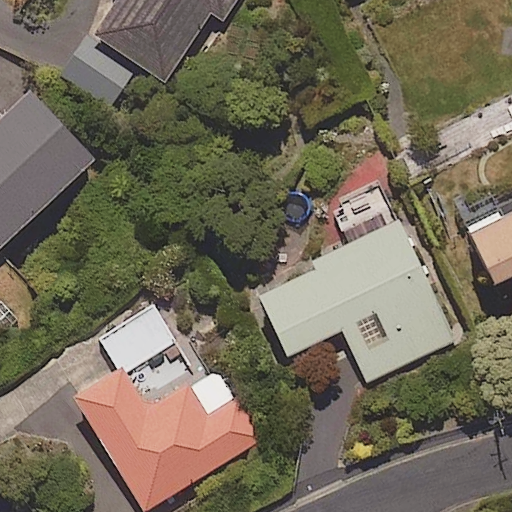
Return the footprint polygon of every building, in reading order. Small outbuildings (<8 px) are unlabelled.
[(112,0),(94,26),(61,72),(113,109),(146,63),(166,77),(213,10),(225,19),(238,0),(112,0)] [(0,245),(98,153),(31,83),(0,111),(0,245)] [(511,205),(506,208),(503,202),(473,216),(476,221),(499,273),(511,267),(511,205)] [(455,340),(400,218),(313,257),(317,265),(262,290),(289,351),(343,326),(367,380),(455,340)] [(200,379),(155,303),(101,335),(119,367),(76,392),(146,509),(263,439),(220,368),(200,379)]
